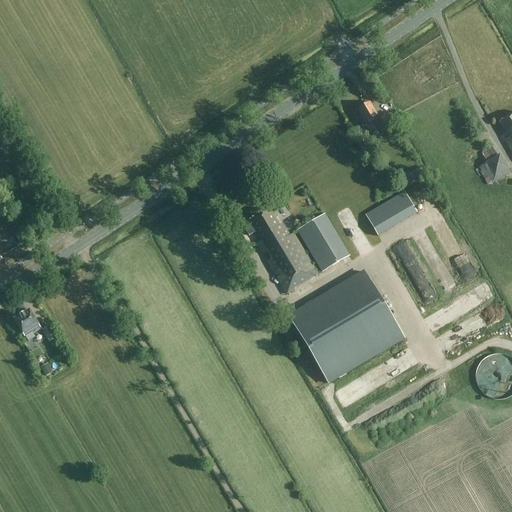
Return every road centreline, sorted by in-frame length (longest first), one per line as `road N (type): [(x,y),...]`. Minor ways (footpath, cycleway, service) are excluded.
road 1 (tertiary): [(0,299),(444,0)]
road 2 (track): [(76,249),(123,305),(241,511)]
